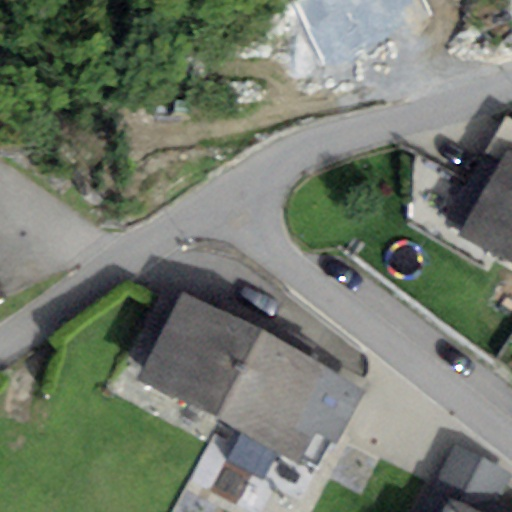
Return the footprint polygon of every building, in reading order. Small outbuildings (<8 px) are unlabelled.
[(500,165),(507,152),(511,154),(511,121),(504,117),(482,155),(500,165)] [(459,238),(511,266),(511,154),(507,152),(500,165),(459,238)] [(137,380),(216,421),(260,333),(182,293),(137,380)] [(298,463),(314,433),(337,445),(366,388),(343,376),(260,333),(216,421),(241,434),(228,461),(262,479),(276,452),(298,463)] [(490,511),(509,474),(457,448),(426,510),(429,511),(442,511),(449,500),(471,511),(490,511)] [(471,511),(449,500),(442,511),(471,511)]
